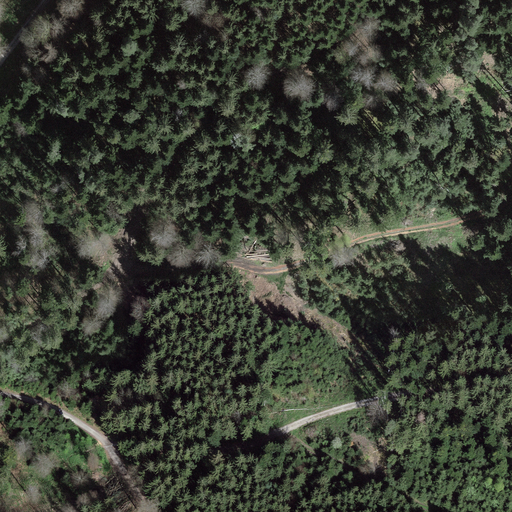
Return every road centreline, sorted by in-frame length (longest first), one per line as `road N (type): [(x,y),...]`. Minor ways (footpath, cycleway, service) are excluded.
road 1 (track): [(0,340),(116,271),(223,264),(313,273),(398,243),(511,179)]
road 2 (track): [(107,443),(222,449),(349,400),(511,378)]
road 3 (track): [(0,392),(47,403),(101,438),(149,511)]
